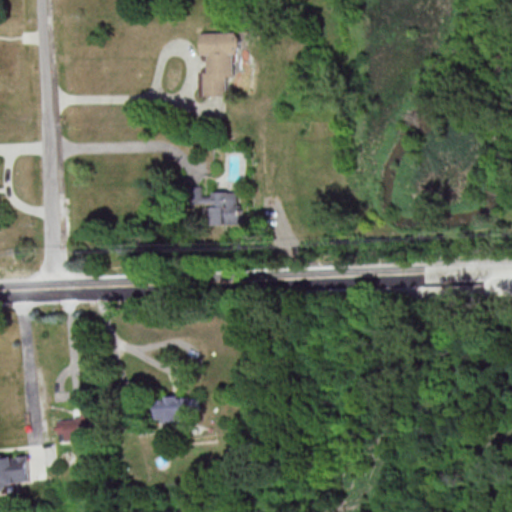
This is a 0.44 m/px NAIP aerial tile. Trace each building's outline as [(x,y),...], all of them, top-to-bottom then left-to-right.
[(229,96),(228,75),(240,75),(239,32),(201,32),(202,57),(204,57),(205,96),(229,96)] [(215,205),(215,224),(243,224),(243,193),(199,193),(200,205),(215,205)] [(197,396),(158,396),(158,421),(197,421),(197,396)] [(59,420),(61,442),(98,439),(96,406),(80,407),(80,418),(59,420)] [(0,455),(0,486),(32,485),(31,455),(0,455)]
